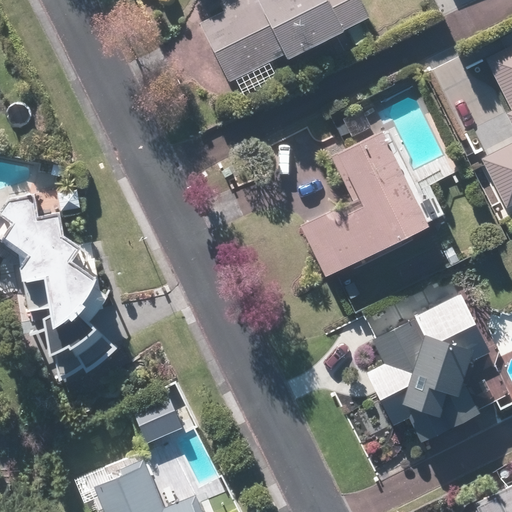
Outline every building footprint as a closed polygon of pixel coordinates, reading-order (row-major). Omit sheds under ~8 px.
[(229,0),(216,7),(219,13),(194,26),(224,84),(273,60),(275,65),(363,21),(352,0),(229,0)] [(511,45),(479,63),(511,127),(511,141),(475,161),(500,210),(511,203),(511,45)] [(293,229),(318,280),(415,232),(369,138),(327,159),(348,201),(293,229)] [(39,301),(68,297),(56,308),(68,374),(118,341),(90,300),(97,291),(110,267),(83,251),(92,237),(76,228),(73,204),(51,207),(48,185),(23,189),(12,203),(0,220),(0,225),(13,231),(38,248),(34,256),(39,301)] [(457,297),(368,341),(379,364),(361,374),(387,426),(402,419),(415,445),(470,418),(447,372),(485,353),(457,297)] [(150,460),(104,478),(117,511),(206,511),(199,492),(167,505),(150,460)] [(483,502),(466,510),(467,511),(511,511),(511,482),(482,498),(483,502)]
